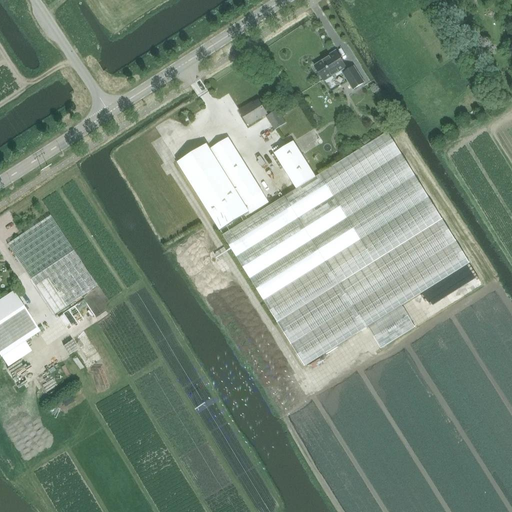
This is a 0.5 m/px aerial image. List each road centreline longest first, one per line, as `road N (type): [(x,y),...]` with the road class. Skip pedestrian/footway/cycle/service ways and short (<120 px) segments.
road 1 (tertiary): [(111,111),(282,0)]
road 2 (unclassified): [(111,111),(33,0)]
road 3 (tertiary): [(0,182),(111,111)]
